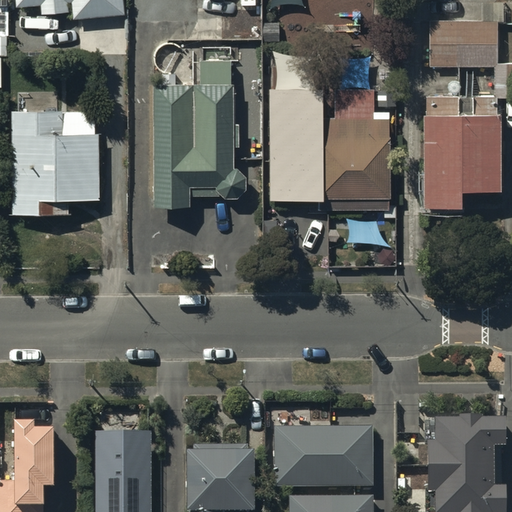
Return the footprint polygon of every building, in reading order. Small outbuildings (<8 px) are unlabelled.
[(124,18),(122,0),(15,0),(16,10),(41,8),(42,18),(69,15),(68,6),(72,6),(74,23),(124,18)] [(224,17),(223,0),(207,0),(207,17),(224,17)] [(223,0),(224,17),(241,17),(240,0),(223,0)] [(461,69),(461,100),(430,99),(428,213),(466,214),(466,197),(505,198),(506,120),(500,120),(500,100),(511,99),(511,65),(498,66),(499,24),(432,23),(431,69),(461,69)] [(8,32),(0,31),(0,57),(8,58),(8,32)] [(232,65),(201,65),(201,88),(153,88),(153,209),(190,209),(190,201),(222,201),(224,202),(238,202),(246,193),(246,179),(238,171),(232,171),(232,150),(238,150),(238,127),(232,127),(232,65)] [(323,87),(269,88),(270,199),(318,199),(324,199),(323,120),(323,87)] [(335,120),(323,120),(324,199),(318,199),(318,210),(391,210),(390,115),(373,115),(373,92),(335,92),(335,120)] [(94,113),(12,115),(14,217),(69,216),(68,205),(100,205),(98,136),(94,136),(94,113)] [(421,403),(398,403),(398,441),(421,441),(421,403)] [(460,423),(435,423),(435,445),(427,445),(427,496),(436,496),(435,511),(506,511),(506,489),(502,489),(502,451),(505,451),(505,422),(480,422),(480,419),(460,420),(460,423)] [(273,429),(273,491),(373,491),(373,429),(273,429)] [(53,430),(14,430),(14,486),(0,485),(0,511),(44,511),(44,496),(53,496),(53,430)] [(148,511),(148,431),(94,431),(94,511),(148,511)] [(194,447),(194,456),(186,456),(186,511),(254,511),(254,456),(246,456),(246,447),(194,447)] [(371,511),(372,500),(288,500),(288,511),(371,511)]
